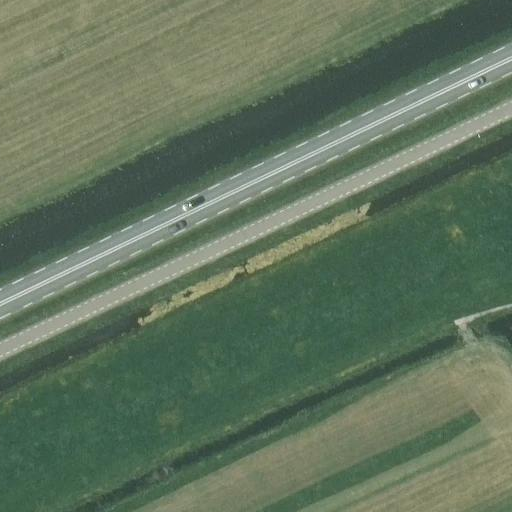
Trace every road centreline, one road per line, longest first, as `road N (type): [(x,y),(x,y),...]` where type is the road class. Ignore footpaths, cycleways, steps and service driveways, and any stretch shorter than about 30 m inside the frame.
road 1 (secondary): [(0,304),(511,59)]
road 2 (unclassified): [(0,350),(511,107)]
